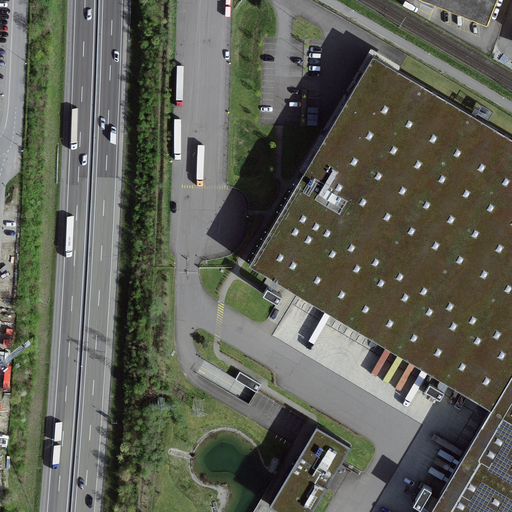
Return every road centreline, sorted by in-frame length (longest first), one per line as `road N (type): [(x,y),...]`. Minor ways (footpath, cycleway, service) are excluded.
road 1 (motorway): [(83,511),(112,0)]
road 2 (motorway): [(85,0),(57,511)]
road 3 (residential): [(4,161),(13,135),(20,0)]
